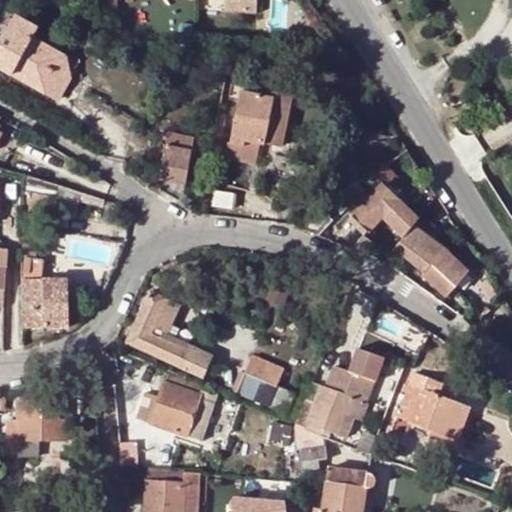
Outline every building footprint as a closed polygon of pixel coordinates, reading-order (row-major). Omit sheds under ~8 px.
[(239,12),(239,0),(216,0),(216,11),(239,12)] [(239,0),(239,12),(256,13),(256,0),(239,0)] [(59,72),(67,57),(34,37),(38,29),(16,16),(0,42),(0,67),(39,90),(52,68),(59,72)] [(188,42),(189,18),(178,17),(176,42),(188,42)] [(70,77),(67,57),(59,72),(52,68),(39,90),(57,101),(70,77)] [(266,148),(276,100),(243,94),(231,145),(244,148),(245,143),(262,147),(266,148)] [(277,96),(276,100),(266,148),(284,151),(295,100),(277,96)] [(166,148),(193,154),(196,141),(169,136),(166,148)] [(244,148),(231,145),(228,162),(257,168),(262,147),(245,143),(244,148)] [(187,185),(193,154),(166,148),(160,180),(187,185)] [(337,167),(347,182),(356,176),(346,161),(337,167)] [(352,189),(361,183),(356,176),(347,182),(352,189)] [(55,198),(58,187),(26,177),(24,194),(27,194),(55,198)] [(437,198),(430,187),(414,205),(408,210),(381,185),(357,209),(354,206),(346,214),(369,235),(382,221),(402,240),(414,226),(437,198)] [(54,216),(55,198),(27,194),(24,211),(54,216)] [(70,201),(55,198),(54,216),(68,218),(70,201)] [(323,209),(295,229),(318,238),(334,223),(323,209)] [(402,240),(393,252),(421,275),(420,278),(447,298),(469,272),(414,226),(402,240)] [(362,237),(352,250),(366,256),(373,246),(362,237)] [(42,280),(42,258),(24,257),(23,274),(24,292),(24,329),(70,328),(69,280),(42,280)] [(181,306),(151,293),(129,344),(204,376),(212,357),(167,337),(181,306)] [(348,374),(375,384),(383,363),(358,352),(348,374)] [(245,375),(276,388),(283,370),(253,358),(245,375)] [(304,404),(294,426),(304,430),(307,423),(331,433),(348,439),(355,420),(352,419),(358,403),(366,406),(375,384),(348,374),(334,368),(327,389),(321,387),(314,407),(304,404)] [(245,375),(237,394),(287,415),(294,396),(276,388),(245,375)] [(414,377),(401,409),(413,413),(409,423),(458,442),(470,411),(423,394),(427,381),(414,377)] [(159,401),(145,395),(137,420),(201,442),(215,398),(202,393),(202,391),(168,378),(159,401)] [(58,420),(58,404),(17,403),(17,422),(6,422),(6,442),(17,442),(17,459),(37,459),(38,442),(66,443),(66,420),(58,420)] [(369,407),(366,406),(358,403),(352,419),(355,420),(362,423),(369,407)] [(67,404),(58,404),(58,420),(66,420),(67,404)] [(413,413),(401,409),(399,408),(395,418),(409,423),(413,413)] [(307,423),(304,430),(309,433),(328,441),(331,433),(307,423)] [(304,430),(294,426),(297,452),(300,452),(303,476),(317,474),(316,462),(325,461),(324,449),(310,450),(309,433),(304,430)] [(121,447),(122,468),(139,469),(137,445),(121,447)] [(362,511),(364,501),(366,490),(368,490),(372,489),(374,486),(375,483),(373,479),(370,476),(329,470),(321,511),(313,510),(312,511),(362,511)] [(196,511),(199,475),(148,472),(145,511),(196,511)] [(299,496),(301,485),(300,484),(280,483),(279,495),(299,496)] [(237,499),(232,505),(232,511),(284,511),(283,503),(237,499)]
